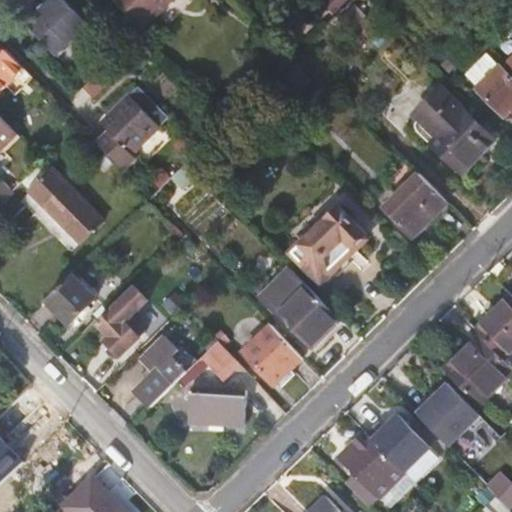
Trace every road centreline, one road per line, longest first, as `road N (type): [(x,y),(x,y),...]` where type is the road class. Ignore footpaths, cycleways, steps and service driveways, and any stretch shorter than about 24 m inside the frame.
road 1 (residential): [(218,511),(511,223)]
road 2 (residential): [(0,323),(184,511)]
